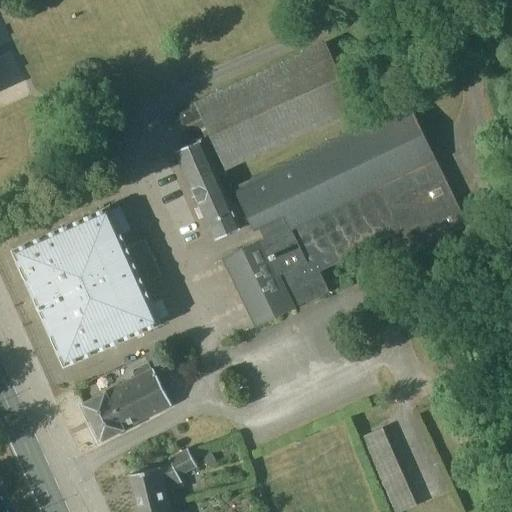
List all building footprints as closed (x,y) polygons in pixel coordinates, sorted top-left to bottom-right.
[(230,168),(358,111),(328,43),(200,101),(202,105),(183,113),(194,136),(206,131),(212,144),(218,141),(230,168)] [(465,224),(459,209),(409,104),(235,187),(245,209),(254,226),(259,224),(264,237),(224,257),(256,324),(327,290),(317,270),(401,229),(411,249),(465,224)] [(240,227),(232,209),(202,140),(178,150),(215,238),(240,227)] [(108,206),(101,209),(11,249),(64,364),(159,322),(142,282),(161,273),(145,237),(126,246),(108,206)] [(107,390),(81,402),(91,421),(100,440),(124,429),(122,426),(169,403),(161,387),(148,361),(131,369),(134,376),(106,389),(107,390)] [(130,474),(139,511),(148,511),(165,508),(164,503),(169,502),(166,491),(185,487),(178,476),(197,466),(188,449),(169,459),(172,464),(130,474)] [(148,511),(171,511),(169,502),(164,503),(165,508),(148,511)]
